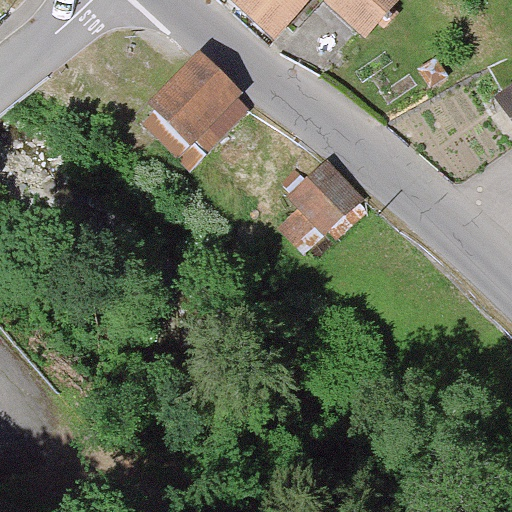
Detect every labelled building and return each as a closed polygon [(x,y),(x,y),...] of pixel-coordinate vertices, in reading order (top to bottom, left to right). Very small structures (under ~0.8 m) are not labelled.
[(216,0),(268,47),(311,0),(216,0)] [(402,0),(329,0),(322,8),(365,44),(402,0)] [(236,102),(192,62),(145,114),(189,154),(236,102)] [(511,97),(498,108),(511,126),(511,97)] [(355,205),(321,170),(282,208),(316,243),(355,205)]
